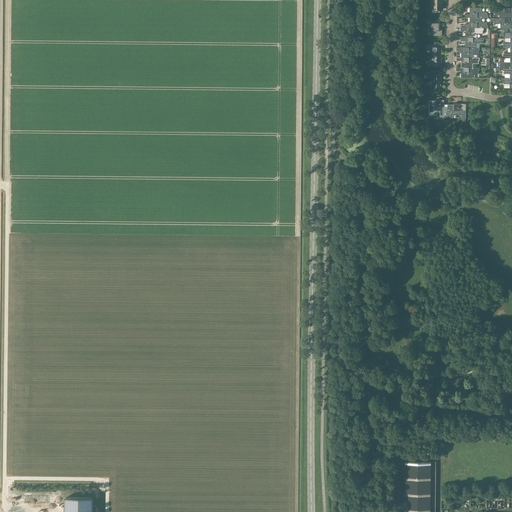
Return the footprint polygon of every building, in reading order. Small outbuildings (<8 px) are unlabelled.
[(438,11),(439,11),(439,10),(442,10),(441,0),(432,0),(432,10),(434,10),(434,11),(438,11)] [(481,12),(481,8),(481,7),(469,7),(469,14),(465,14),(464,18),(469,18),(469,17),(481,18),(487,18),(487,15),(487,12),(481,12)] [(511,11),(511,7),(494,7),(494,10),(494,14),(500,14),(500,18),(511,18),(511,11)] [(481,22),(481,18),(469,17),(469,18),(469,24),(464,24),(464,27),(483,27),(483,28),(487,28),(487,25),(487,22),(481,22)] [(500,18),(493,17),(493,20),(494,20),(494,23),(500,24),(500,28),(510,28),(511,28),(511,21),(511,17),(511,18),(500,18)] [(440,23),(440,21),(440,20),(426,20),(426,23),(431,23),(431,30),(431,31),(431,35),(436,35),(441,35),(441,28),(438,28),(438,23),(440,23)] [(464,27),(460,27),(460,31),(465,31),(465,37),(477,37),(477,33),(482,33),(482,30),(483,30),(483,28),(483,27),(464,27)] [(511,27),(511,28),(510,28),(510,32),(504,32),(504,35),(503,35),(503,38),(510,38),(511,37),(511,27)] [(465,37),(460,37),(460,41),(465,41),(465,47),(476,47),(476,43),(482,43),(482,40),(483,40),(483,37),(477,37),(465,37)] [(511,37),(510,38),(510,42),(504,42),(504,45),(503,45),(503,48),(510,48),(511,47),(511,37)] [(441,47),(434,47),(434,44),(426,44),(426,50),(432,50),(432,66),(441,66),(441,47)] [(476,47),(465,47),(456,47),(456,51),(461,51),(461,57),(472,57),(472,53),(478,53),(478,50),(479,50),(479,47),(476,47)] [(511,47),(510,48),(510,52),(504,52),(504,55),(503,55),(503,58),(510,58),(511,57),(511,47)] [(461,57),(456,57),(456,61),(461,61),(461,67),(472,67),(472,63),(478,63),(478,60),(479,60),(479,57),(472,57),(461,57)] [(511,57),(510,58),(510,62),(499,62),(499,68),(503,68),(511,67),(511,57)] [(472,67),(461,67),(456,67),(456,71),(461,71),(460,78),(472,78),(472,73),(478,73),(478,70),(479,70),(479,67),(472,67)] [(511,67),(503,68),(503,71),(504,71),(504,74),(510,74),(510,78),(511,77),(511,67)] [(437,75),(437,72),(430,71),(430,74),(432,75),(432,86),(440,87),(440,75),(437,75)] [(511,77),(510,78),(503,78),(503,81),(504,81),(504,84),(509,84),(509,88),(511,87),(511,77)] [(443,107),(443,104),(443,100),(435,100),(435,101),(429,101),(429,115),(434,115),(434,111),(441,111),(441,118),(445,118),(445,112),(447,112),(447,107),(443,107)] [(462,110),(462,104),(462,103),(453,103),(453,104),(447,104),(447,107),(447,112),(445,112),(445,118),(452,118),(452,115),(461,115),(461,118),(465,118),(465,110),(462,110)] [(435,511),(436,461),(398,460),(396,511),(435,511)] [(65,498),(65,511),(91,511),(92,498),(65,498)]
